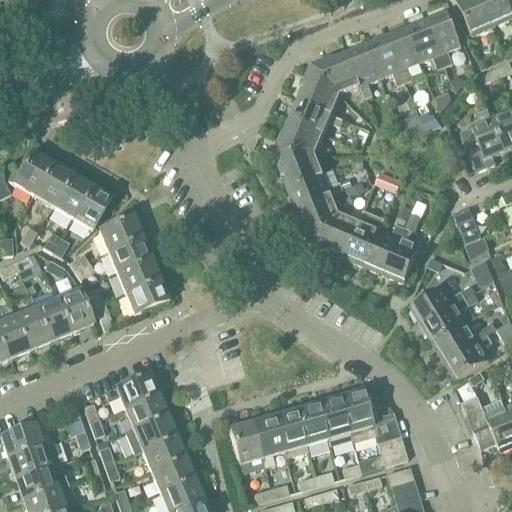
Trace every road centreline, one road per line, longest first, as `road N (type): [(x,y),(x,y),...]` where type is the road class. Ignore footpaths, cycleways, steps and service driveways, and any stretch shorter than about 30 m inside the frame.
road 1 (residential): [(463,509),(414,406),(261,289)]
road 2 (residential): [(192,151),(263,106),(288,57),(431,0)]
road 3 (residential): [(0,406),(261,289)]
road 4 (residential): [(261,289),(192,151)]
